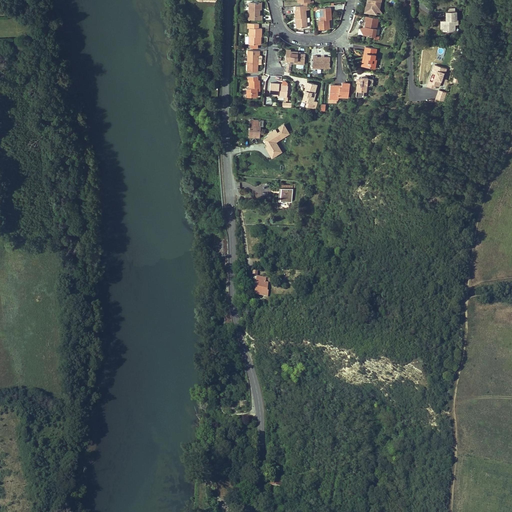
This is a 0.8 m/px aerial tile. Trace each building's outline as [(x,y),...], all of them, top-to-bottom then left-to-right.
[(368,0),(368,1),(367,1),(366,6),(365,12),(377,15),(378,10),(376,9),(376,8),(377,5),(379,5),(379,0),(368,0)] [(259,16),(259,10),(259,3),(248,2),(248,20),(261,20),(262,16),(259,16)] [(296,10),(295,10),(295,18),(297,18),(298,28),(307,28),(306,9),(307,9),(306,5),(304,6),(295,6),(296,10)] [(319,30),(328,29),(327,20),(329,20),(331,19),(330,7),(320,8),(321,20),(318,20),(319,30)] [(455,13),(454,13),(447,13),(444,13),(444,23),(442,23),(442,34),(454,34),(454,28),(454,23),(455,23),(455,18),(455,13)] [(364,20),(366,21),(365,27),(363,35),(375,37),(375,35),(378,19),(365,16),(364,20)] [(259,45),(259,37),(261,37),(261,28),(258,28),(258,24),(248,23),(248,28),(249,28),(249,44),(259,45)] [(365,47),(363,56),(365,56),(364,65),(369,66),(369,68),(375,69),(376,64),(372,63),(372,59),(374,59),(376,49),(365,47)] [(305,54),(300,54),(298,54),(298,52),(290,51),(291,50),(286,49),(285,61),(289,61),(289,63),(304,64),(305,54)] [(258,56),(259,56),(260,51),(247,50),(247,72),(257,72),(257,63),(258,56)] [(317,56),(312,56),(311,68),(328,69),(329,59),(316,58),(317,56)] [(445,71),(433,67),(430,75),(433,76),(431,83),(428,82),(426,89),(433,91),(434,88),(437,89),(442,76),(443,76),(445,71)] [(257,91),(257,88),(260,88),(260,80),(258,80),(258,76),(248,76),(248,79),(249,88),(246,88),(247,97),(257,97),(257,91)] [(368,77),(361,77),(361,78),(360,77),(359,77),(358,77),(357,78),(357,79),(358,80),(358,81),(357,82),(356,97),(363,97),(364,92),(366,92),(367,86),(372,86),(373,79),(367,79),(368,77)] [(305,91),(307,91),(304,102),(312,104),(316,94),(314,93),(317,85),(307,82),(305,91)] [(330,85),(330,89),(332,90),(331,99),(338,99),(339,97),(348,98),(350,83),(342,82),(341,86),(341,87),(337,87),(337,85),(330,85)] [(269,95),(278,95),(287,96),(288,86),(282,86),(279,86),(279,84),(270,83),(269,95)] [(331,99),(332,90),(330,89),(328,102),(338,103),(338,99),(331,99)] [(444,95),(438,93),(435,102),(442,104),(444,95)] [(259,137),(260,126),(258,125),(259,120),(253,120),(253,117),(251,117),(249,136),(259,137)] [(280,201),(292,202),(293,185),(281,184),(281,187),(280,201)] [(265,278),(257,277),(256,281),(255,290),(261,290),(260,294),(265,294),(265,291),(262,290),(263,282),(265,283),(265,278)]
